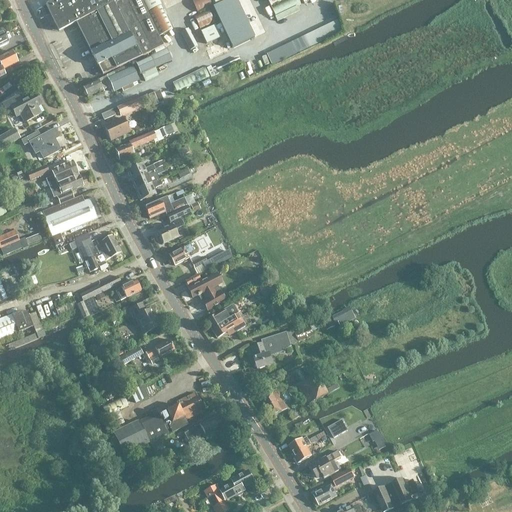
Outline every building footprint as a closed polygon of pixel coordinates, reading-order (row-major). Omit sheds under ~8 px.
[(59,0),(43,8),(47,16),(51,14),(59,31),(75,23),(120,0),(59,0)] [(120,0),(75,23),(97,66),(102,75),(145,55),(163,46),(139,0),(120,0)] [(158,0),(141,0),(147,12),(161,5),(158,0)] [(190,0),(196,13),(225,0),(190,0)] [(236,0),(229,0),(213,8),(232,49),(254,38),(236,0)] [(286,0),(271,8),(275,17),(300,5),(297,0),(286,0)] [(173,30),(161,6),(148,13),(159,37),(173,30)] [(199,30),(214,23),(208,9),(193,16),(199,30)] [(337,21),(266,54),(272,66),(342,33),(337,21)] [(200,32),(206,44),(220,38),(214,26),(200,32)] [(197,47),(188,29),(181,33),(190,51),(197,47)] [(207,46),(213,58),(227,52),(221,40),(207,46)] [(155,68),(171,61),(166,50),(135,64),(140,75),(142,74),(144,81),(158,75),(155,68)] [(0,77),(5,75),(2,71),(17,63),(12,52),(0,57),(0,77)] [(115,72),(116,72),(116,73),(106,77),(111,87),(113,93),(121,89),(123,92),(138,86),(136,82),(139,81),(135,72),(133,68),(125,71),(124,68),(115,72)] [(204,68),(173,84),(177,93),(209,78),(204,68)] [(159,91),(148,95),(152,106),(163,102),(159,91)] [(2,105),(5,110),(10,107),(16,118),(20,116),(24,123),(41,114),(35,104),(40,102),(35,94),(21,101),(19,96),(2,105)] [(116,108),(120,116),(149,104),(146,96),(116,108)] [(113,110),(102,115),(104,121),(115,116),(113,110)] [(129,132),(123,118),(104,127),(110,141),(129,132)] [(171,125),(159,131),(162,139),(175,134),(171,125)] [(60,150),(54,140),(59,138),(55,130),(40,137),(38,132),(21,141),(24,146),(29,143),(35,154),(39,152),(43,159),(60,150)] [(159,131),(154,133),(157,140),(153,141),(155,144),(163,140),(162,139),(159,131)] [(8,133),(0,137),(0,150),(14,143),(8,133)] [(119,149),(115,151),(117,156),(116,157),(117,160),(119,161),(119,162),(125,159),(134,156),(132,150),(153,141),(157,140),(154,133),(129,143),(129,145),(119,149)] [(186,147),(177,152),(179,157),(189,153),(186,147)] [(134,156),(125,159),(128,167),(137,164),(134,156)] [(49,188),(52,187),(78,176),(72,162),(51,171),(54,177),(46,180),(49,188)] [(142,164),(127,170),(128,172),(127,173),(130,179),(131,178),(132,181),(155,171),(155,170),(153,166),(148,168),(149,170),(145,171),(142,164)] [(29,181),(48,173),(45,166),(26,174),(29,181)] [(155,171),(132,181),(133,183),(132,184),(134,189),(135,189),(136,191),(159,181),(157,175),(164,172),(162,168),(155,171)] [(186,170),(178,174),(180,179),(189,175),(186,170)] [(59,205),(74,200),(70,191),(82,186),(78,176),(52,187),(59,205)] [(159,181),(136,191),(137,194),(136,194),(139,199),(140,200),(141,201),(155,195),(153,189),(162,186),(160,181),(159,181)] [(191,195),(184,199),(187,207),(195,204),(191,195)] [(42,212),(44,217),(53,238),(52,238),(56,247),(64,244),(60,235),(97,220),(88,200),(84,202),(81,197),(74,200),(59,205),(42,212)] [(159,201),(144,207),(145,208),(144,210),(145,213),(147,213),(150,220),(165,213),(167,217),(187,207),(184,199),(170,205),(166,197),(159,201)] [(197,203),(191,206),(194,212),(200,209),(197,203)] [(168,228),(157,233),(160,238),(159,239),(160,243),(162,243),(163,245),(178,238),(175,230),(184,226),(181,221),(192,216),(187,207),(167,217),(170,224),(171,223),(172,225),(167,228),(168,228)] [(43,222),(36,225),(41,236),(48,233),(43,222)] [(28,247),(27,245),(41,239),(39,234),(25,239),(25,238),(19,241),(15,231),(0,236),(0,249),(3,256),(22,248),(23,250),(28,247)] [(87,236),(76,241),(85,262),(87,261),(92,272),(99,269),(95,258),(93,259),(87,246),(91,244),(87,236)] [(96,248),(100,254),(102,253),(106,261),(120,253),(112,237),(102,242),(98,244),(99,246),(96,248)] [(189,245),(169,256),(175,266),(189,259),(187,255),(192,252),(189,245)] [(204,258),(192,264),(195,269),(204,265),(207,271),(232,258),(229,251),(206,262),(204,258)] [(100,271),(107,268),(104,262),(98,265),(100,271)] [(216,286),(221,284),(216,275),(188,290),(192,299),(197,296),(197,297),(199,296),(208,311),(225,301),(216,286)] [(185,282),(188,287),(200,280),(197,276),(185,282)] [(83,302),(93,297),(113,287),(120,284),(121,283),(118,277),(80,296),(83,302)] [(120,284),(113,287),(116,292),(120,301),(126,298),(141,292),(136,281),(122,288),(120,284)] [(269,281),(258,287),(261,292),(271,286),(269,281)] [(102,293),(94,297),(97,301),(104,298),(102,293)] [(73,299),(54,306),(58,317),(77,310),(80,317),(82,320),(89,317),(83,303),(76,306),(73,299)] [(93,299),(84,303),(90,317),(100,313),(99,313),(95,303),(93,299)] [(289,311),(283,299),(275,303),(282,315),(289,311)] [(142,335),(160,326),(157,320),(156,321),(150,310),(146,312),(142,304),(129,311),(133,321),(135,320),(142,335)] [(229,323),(240,316),(233,305),(206,321),(212,330),(227,321),(229,323)] [(355,319),(349,307),(332,316),(335,324),(338,323),(339,326),(355,319)] [(0,340),(32,327),(36,335),(8,346),(10,351),(45,337),(43,332),(42,332),(35,313),(28,316),(27,313),(20,312),(0,319),(0,340)] [(232,333),(245,326),(240,316),(229,323),(227,321),(212,330),(217,338),(230,330),(232,333)] [(330,317),(322,321),(326,330),(334,326),(330,317)] [(315,320),(308,323),(310,327),(312,332),(319,329),(315,320)] [(295,333),(299,343),(314,336),(312,332),(310,327),(295,333)] [(284,349),(291,347),(286,334),(263,341),(264,344),(252,348),(256,359),(255,359),(258,370),(273,365),(270,356),(285,352),(284,349)] [(75,346),(83,350),(86,343),(78,339),(75,346)] [(160,359),(174,351),(169,340),(154,348),(146,354),(152,364),(160,359)] [(143,355),(139,348),(118,358),(123,366),(143,355)] [(309,406),(339,389),(335,381),(325,387),(318,375),(298,386),(309,406)] [(143,386),(130,391),(135,404),(148,398),(143,386)] [(262,398),(272,418),(287,410),(285,405),(288,402),(291,402),(290,396),(286,391),(284,394),(279,394),(277,390),(262,398)] [(159,415),(158,414),(137,423),(137,422),(126,427),(119,410),(128,406),(123,397),(102,407),(106,416),(114,432),(112,433),(123,456),(149,444),(148,443),(167,434),(168,435),(187,426),(185,421),(204,412),(195,394),(176,403),(177,406),(159,415)] [(191,430),(184,435),(190,445),(192,445),(196,452),(201,450),(197,442),(197,441),(196,439),(204,434),(205,436),(223,426),(217,416),(191,430)] [(348,431),(342,421),(328,429),(334,439),(348,431)] [(381,438),(377,431),(369,435),(373,443),(381,438)] [(303,440),(289,447),(294,456),(307,448),(308,449),(312,447),(312,449),(320,445),(318,441),(326,436),(323,432),(308,440),(307,438),(303,440)] [(159,439),(149,444),(154,454),(164,450),(159,439)] [(307,448),(294,456),(298,464),(312,457),(308,449),(307,448)] [(336,454),(311,467),(318,479),(323,476),(325,480),(335,474),(335,473),(339,471),(334,462),(341,457),(338,452),(336,454)] [(314,496),(320,507),(337,497),(333,489),(355,478),(350,469),(331,479),(334,485),(314,496)] [(218,485),(205,492),(212,506),(215,511),(227,511),(231,510),(227,502),(246,492),(244,489),(254,483),(249,473),(233,481),(234,484),(221,492),(218,485)] [(402,479),(391,484),(401,506),(412,501),(402,479)] [(384,487),(373,492),(382,511),(387,511),(401,506),(391,484),(384,487)] [(486,491),(481,493),(485,500),(489,497),(486,491)]
